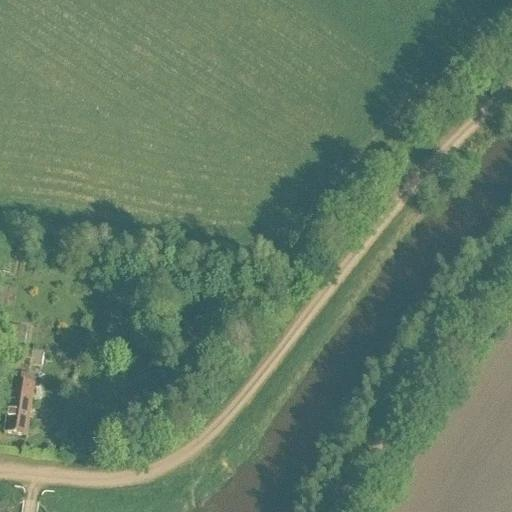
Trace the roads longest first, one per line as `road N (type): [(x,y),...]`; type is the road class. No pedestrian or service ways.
road 1 (track): [(511,88),(403,191),(236,417),(170,459),(107,476),(34,479)]
road 2 (track): [(351,511),(444,356),(511,279)]
